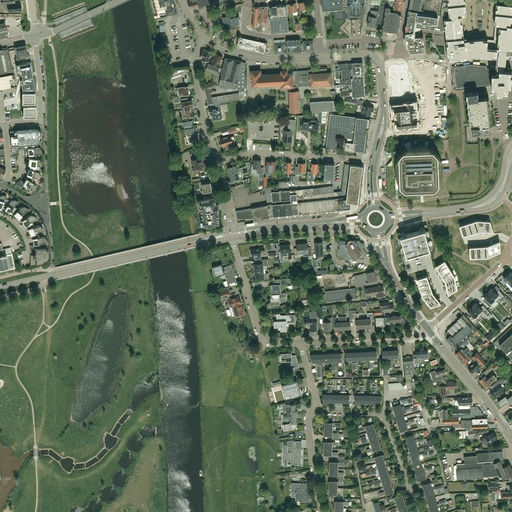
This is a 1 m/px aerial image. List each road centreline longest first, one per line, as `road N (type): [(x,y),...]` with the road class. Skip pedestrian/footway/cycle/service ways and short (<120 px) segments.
road 1 (secondary): [(0,287),(230,234)]
road 2 (residential): [(419,511),(381,413),(314,408)]
road 3 (track): [(43,277),(48,328),(35,448)]
road 4 (residential): [(371,159),(253,153),(218,161)]
road 5 (residential): [(299,342),(272,344),(260,336),(230,234)]
road 6 (tertiary): [(511,441),(427,329)]
road 7 (track): [(35,456),(61,479),(80,478),(100,468),(140,421)]
road 8 (residential): [(299,342),(427,329)]
road 9 (residential): [(218,161),(193,68),(204,38)]
road 10 (residential): [(5,124),(41,119),(35,35)]
road 11 (unclassified): [(320,57),(266,59),(204,38)]
